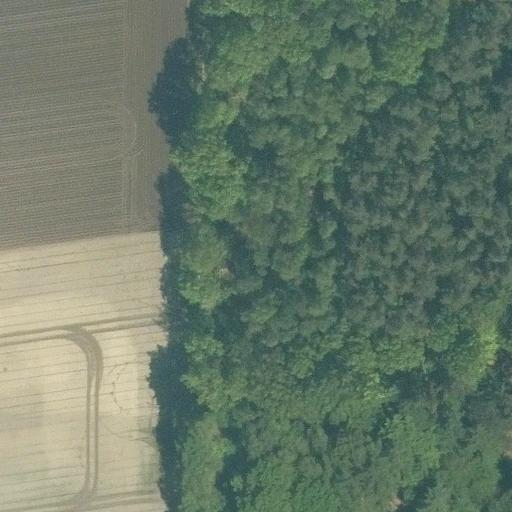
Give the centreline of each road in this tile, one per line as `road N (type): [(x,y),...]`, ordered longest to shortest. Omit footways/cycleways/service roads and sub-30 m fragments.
road 1 (track): [(195,511),(201,0)]
road 2 (track): [(511,288),(340,345),(197,378)]
